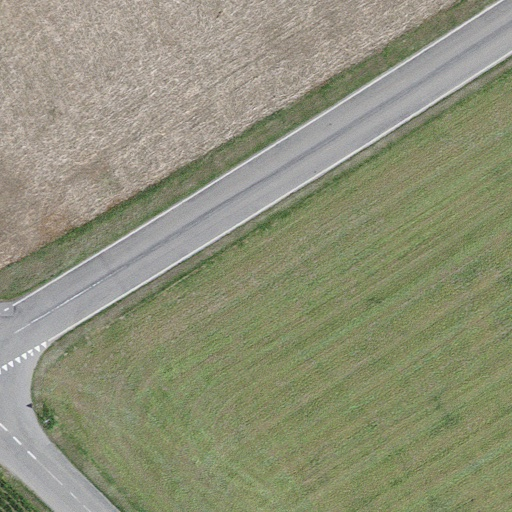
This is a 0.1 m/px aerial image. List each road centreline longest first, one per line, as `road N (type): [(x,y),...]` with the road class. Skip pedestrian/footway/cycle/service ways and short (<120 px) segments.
road 1 (tertiary): [(511,31),(0,341)]
road 2 (tertiary): [(0,417),(94,511)]
